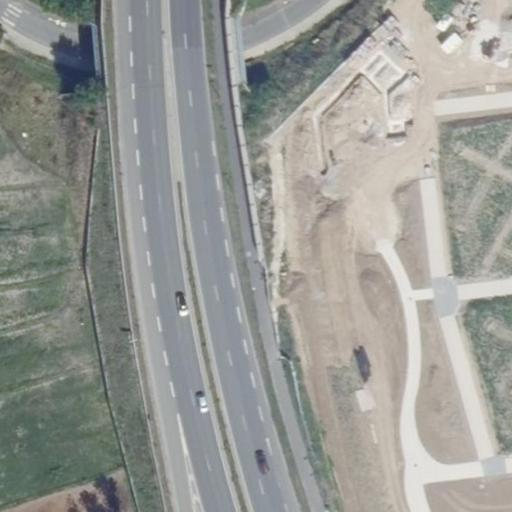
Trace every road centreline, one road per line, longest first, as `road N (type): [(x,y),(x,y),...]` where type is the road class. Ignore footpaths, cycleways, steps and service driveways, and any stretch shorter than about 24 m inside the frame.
road 1 (primary): [(267,511),(236,401),(204,226),(184,0)]
road 2 (primary): [(145,0),(168,273),(219,511)]
road 3 (residential): [(0,0),(50,37),(92,48),(160,49),(234,38),(309,0)]
